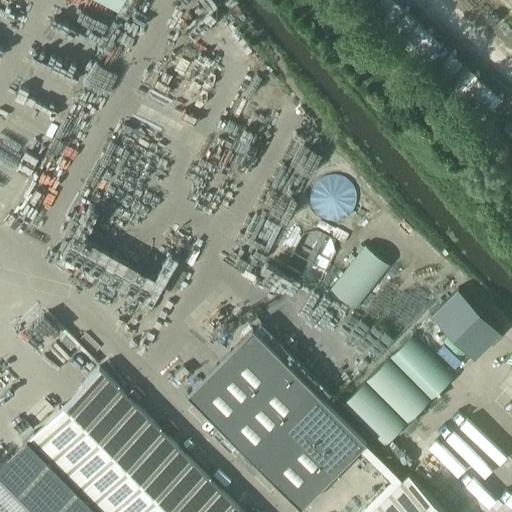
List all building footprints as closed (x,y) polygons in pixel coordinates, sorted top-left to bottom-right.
[(103,0),(120,8),(124,0),(103,0)] [(366,243),(331,286),(356,306),(391,263),(366,243)] [(459,286),(431,314),(473,357),(501,329),(459,286)] [(189,392),(245,449),(312,382),(255,326),(189,392)] [(411,334),(341,403),(384,446),(454,377),(411,334)] [(245,511),(100,365),(0,464),(0,511),(245,511)] [(312,382),(245,449),(302,505),(368,439),(312,382)] [(367,511),(450,511),(409,471),(367,511)]
